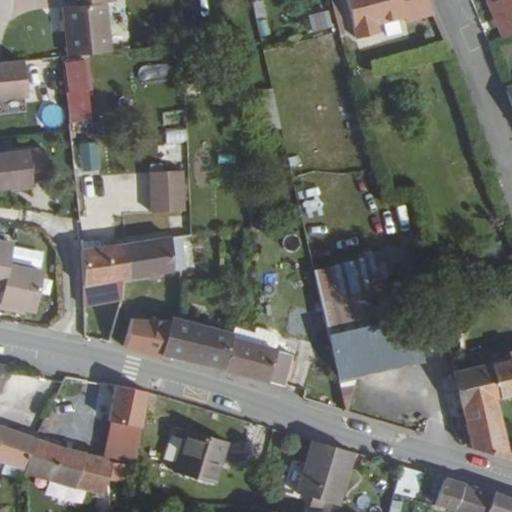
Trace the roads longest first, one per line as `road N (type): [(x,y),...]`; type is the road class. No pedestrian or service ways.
road 1 (tertiary): [(511,480),(75,356)]
road 2 (residential): [(511,171),(449,0)]
road 3 (residential): [(75,356),(66,230)]
